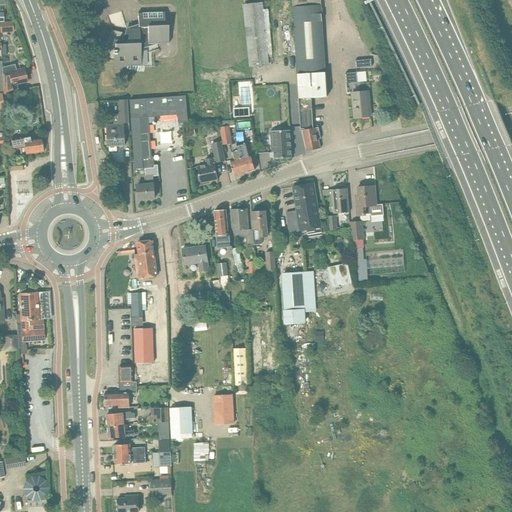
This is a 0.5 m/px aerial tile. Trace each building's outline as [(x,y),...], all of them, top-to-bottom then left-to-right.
[(292,0),(301,131),(302,130),(307,151),(320,148),(318,139),(321,138),(318,127),(314,128),(311,97),(327,96),(320,0),(292,0)] [(262,2),(244,4),(252,86),(267,84),(266,75),(269,75),(262,2)] [(122,67),(126,68),(144,72),(145,67),(151,67),(151,52),(159,49),(157,44),(168,43),(168,25),(165,25),(164,12),(138,13),(138,28),(133,27),(131,21),(125,23),(121,12),(107,16),(111,30),(110,30),(105,53),(105,56),(107,58),(110,60),(113,60),(115,59),(115,62),(116,62),(119,65),(122,67)] [(13,21),(0,21),(0,32),(13,32),(13,21)] [(371,59),(355,61),(356,68),(371,66),(371,59)] [(3,94),(14,92),(12,85),(27,81),(24,69),(16,71),(14,65),(4,67),(4,73),(2,73),(3,82),(3,92),(3,94)] [(346,83),(358,82),(357,72),(345,73),(346,83)] [(368,91),(362,92),(352,93),(355,118),(371,116),(368,91)] [(184,122),(188,122),(186,95),(130,100),(135,169),(145,168),(154,167),(153,157),(151,157),(151,153),(148,117),(178,115),(178,123),(184,122)] [(122,123),(124,123),(129,122),(128,99),(121,100),(121,112),(122,123)] [(112,113),(113,125),(107,126),(108,146),(125,145),(124,123),(122,123),(121,112),(112,113)] [(223,144),(231,143),(229,126),(220,127),(223,144)] [(194,127),(186,127),(186,136),(191,136),(191,133),(194,133),(194,127)] [(274,152),(274,159),(291,157),(289,129),(270,131),(272,152),(274,152)] [(24,155),(43,151),(41,138),(30,140),(29,136),(23,137),(23,136),(11,138),(12,145),(20,145),(20,144),(24,144),(24,147),(24,155)] [(209,164),(198,166),(199,175),(198,176),(199,181),(201,182),(201,183),(218,179),(215,163),(214,162),(216,162),(216,163),(225,161),(221,141),(212,143),(215,158),(214,158),(213,157),(208,158),(209,164)] [(237,146),(245,173),(255,170),(251,155),(250,155),(247,143),(237,146)] [(245,173),(237,146),(231,148),(234,159),(230,161),(234,175),(245,173)] [(9,162),(9,170),(22,169),(22,162),(9,162)] [(145,168),(145,176),(153,176),(153,179),(159,178),(158,167),(154,167),(145,168)] [(145,176),(146,184),(137,185),(138,200),(155,198),(154,188),(154,184),(153,184),(153,179),(153,176),(145,176)] [(314,182),(293,186),(297,211),(286,212),(289,232),(321,227),(316,192),(314,182)] [(376,205),(375,196),(375,186),(357,187),(358,198),(356,198),(356,208),(357,215),(371,214),(370,205),(376,205)] [(349,212),(348,198),(347,188),(332,189),(332,199),(333,213),(349,212)] [(234,237),(245,236),(246,244),(254,244),(253,231),(248,231),(247,209),(231,210),(233,230),(234,237)] [(227,220),(226,210),(214,211),(215,221),(218,248),(227,247),(228,251),(232,251),(232,249),(232,246),(231,246),(229,233),(231,233),(230,231),(228,231),(227,220)] [(253,229),(254,241),(259,241),(261,240),(262,238),(263,236),(268,236),(266,211),(251,212),(252,222),(253,229)] [(328,216),(329,229),(336,228),(335,215),(328,216)] [(352,239),(363,238),(362,221),(350,222),(352,239)] [(153,240),(137,242),(139,254),(135,254),(138,278),(157,276),(153,240)] [(208,261),(207,255),(205,245),(182,249),(184,259),(185,265),(198,263),(200,271),(209,270),(208,261)] [(238,247),(232,249),(232,251),(237,268),(243,266),(238,247)] [(296,249),(279,250),(283,323),(308,322),(307,309),(317,309),(314,257),(296,258),(296,249)] [(267,270),(275,269),(274,252),(266,252),(267,270)] [(218,277),(228,275),(226,262),(217,264),(218,277)] [(348,262),(337,265),(342,285),(352,283),(348,262)] [(211,303),(224,301),(222,291),(232,289),(230,276),(219,278),(220,279),(210,281),(212,292),(209,292),(211,303)] [(51,318),(49,291),(19,293),(20,314),(15,315),(17,335),(18,350),(18,354),(26,353),(26,349),(26,345),(25,345),(25,341),(44,340),(42,319),(51,318)] [(143,316),(142,292),(132,293),(133,317),(143,316)] [(195,320),(195,331),(207,330),(207,320),(195,320)] [(134,328),(135,363),(154,362),(153,328),(134,328)] [(4,351),(18,350),(17,335),(4,336),(4,351)] [(236,388),(247,388),(245,348),(234,348),(236,388)] [(133,365),(129,365),(119,365),(120,392),(105,393),(105,405),(115,405),(119,405),(119,407),(130,407),(129,393),(137,392),(136,382),(134,382),(133,365)] [(215,424),(234,423),(232,395),(214,396),(215,424)] [(155,422),(168,421),(168,407),(155,407),(155,422)] [(194,437),(193,407),(172,408),(173,438),(194,437)] [(108,426),(124,424),(124,420),(135,419),(135,413),(131,413),(131,411),(107,414),(108,426)] [(125,430),(124,424),(108,426),(110,438),(135,435),(135,429),(125,430)] [(158,424),(158,433),(169,432),(168,424),(158,424)] [(159,452),(171,452),(170,437),(158,438),(159,452)] [(194,460),(209,461),(210,443),(194,442),(194,460)] [(115,454),(145,453),(145,447),(130,448),(130,444),(114,444),(115,454)] [(171,452),(159,452),(160,466),(171,466),(171,452)] [(145,453),(115,454),(116,464),(126,464),(131,463),(131,459),(146,459),(145,453)] [(25,456),(5,458),(6,467),(26,465),(25,456)] [(24,500),(48,499),(48,477),(24,477),(24,500)] [(151,495),(172,493),(171,479),(151,480),(151,495)] [(139,511),(138,495),(130,496),(130,498),(117,498),(118,511),(126,511),(128,511),(139,511)]
